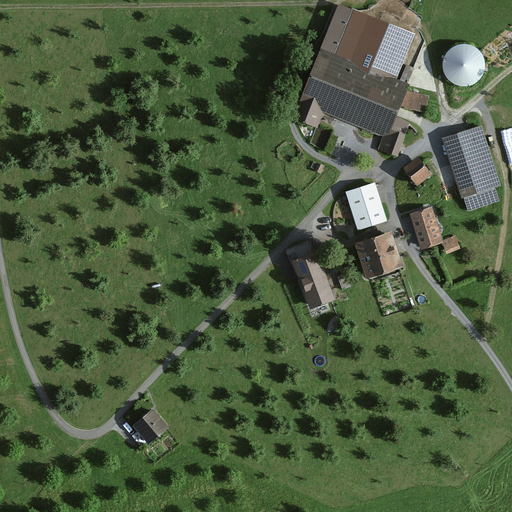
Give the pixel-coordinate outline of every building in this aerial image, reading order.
[(421,32),(350,4),(331,53),(320,49),(292,120),(315,129),(321,112),(383,136),(378,149),(397,156),(409,122),(397,117),(410,85),(402,82),(421,32)] [(480,125),(445,136),(464,196),(499,185),(480,125)] [(416,159),(402,171),(414,187),(429,176),(416,159)] [(374,184),(345,192),(356,231),(385,223),(374,184)] [(429,208),(408,215),(419,250),(441,243),(429,208)] [(387,234),(351,244),(361,281),(397,270),(387,234)] [(459,250),(454,238),(441,243),(445,255),(459,250)] [(308,242),(285,251),(308,309),(331,300),(308,242)] [(149,407),(130,422),(146,442),(165,427),(149,407)]
